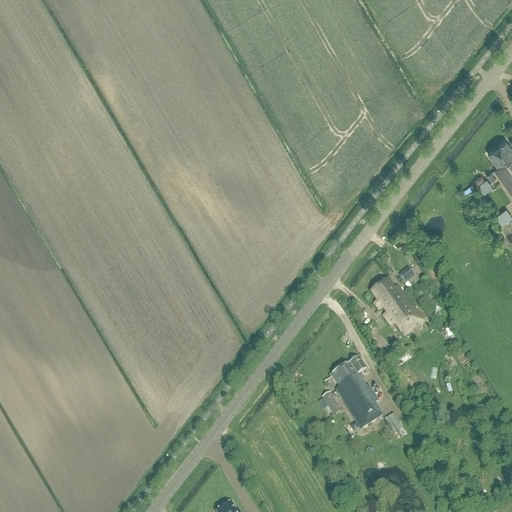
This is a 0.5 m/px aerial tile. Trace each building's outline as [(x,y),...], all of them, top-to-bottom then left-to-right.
[(511,193),(511,149),(505,140),(488,153),(498,167),(494,169),(511,193)] [(490,172),(486,175),(490,181),(494,178),(490,172)] [(486,179),(478,185),(483,193),(492,187),(486,179)] [(409,270),(399,277),(405,285),(415,278),(409,270)] [(399,292),(400,292),(399,291),(396,293),(387,281),(370,293),(377,303),(374,305),(379,312),(382,309),(386,315),(383,317),(391,328),(394,325),(404,338),(424,323),(401,293),(401,294),(399,292)] [(442,310),(431,295),(419,304),(430,319),(442,310)] [(371,338),(386,360),(391,356),(382,344),(384,343),(380,337),(378,339),(376,335),(371,338)] [(394,358),(399,368),(418,358),(413,348),(394,358)] [(334,399),(339,396),(361,431),(383,417),(375,405),(378,403),(368,387),(365,389),(362,384),(365,382),(362,378),(367,375),(365,372),(366,372),(358,360),(331,376),(340,389),(336,392),(337,393),(331,396),(330,394),(322,399),(323,401),(320,402),(328,416),(332,414),(333,416),(341,412),(334,399)] [(406,436),(394,415),(384,421),(389,428),(392,426),(396,434),(397,433),(401,439),(406,436)]
